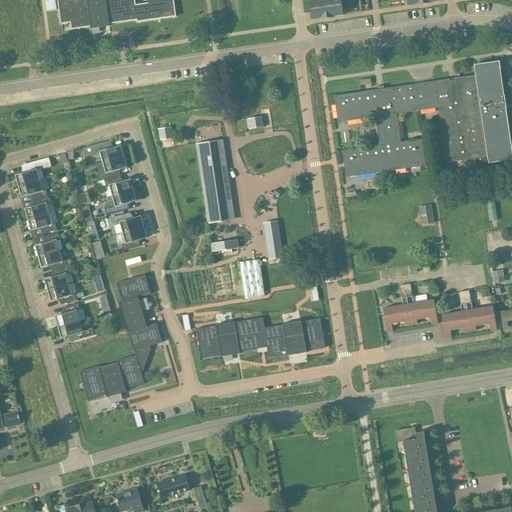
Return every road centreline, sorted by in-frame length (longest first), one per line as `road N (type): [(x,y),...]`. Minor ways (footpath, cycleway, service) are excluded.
road 1 (residential): [(191,387),(157,274),(166,233),(131,128),(0,163)]
road 2 (residential): [(343,361),(302,45)]
road 3 (residential): [(0,90),(302,45)]
road 4 (residential): [(77,464),(0,185)]
road 5 (tertiary): [(349,403),(204,429),(77,464)]
road 6 (residential): [(509,488),(453,493),(433,389)]
road 7 (residential): [(344,371),(205,393),(191,387)]
